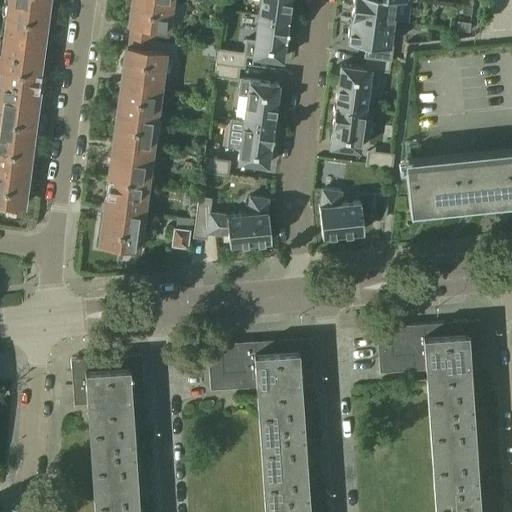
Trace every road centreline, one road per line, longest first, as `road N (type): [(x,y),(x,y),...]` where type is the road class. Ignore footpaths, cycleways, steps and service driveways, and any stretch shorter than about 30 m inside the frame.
road 1 (residential): [(320,0),(292,194),(300,296)]
road 2 (residential): [(51,249),(85,0)]
road 3 (residential): [(340,511),(323,294)]
road 4 (residential): [(172,511),(160,310)]
road 5 (residential): [(41,322),(26,511)]
road 6 (residential): [(323,294),(503,276)]
road 7 (residential): [(160,310),(300,296)]
